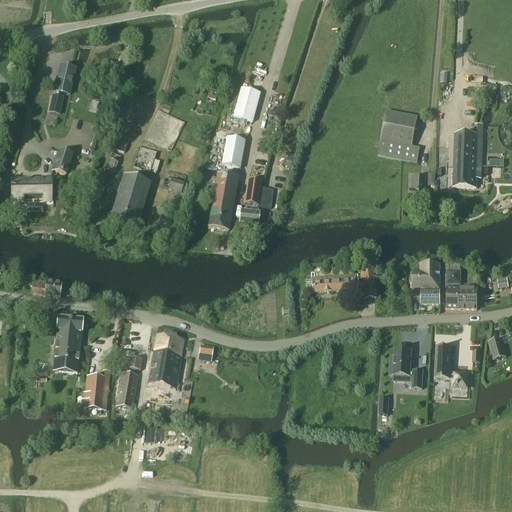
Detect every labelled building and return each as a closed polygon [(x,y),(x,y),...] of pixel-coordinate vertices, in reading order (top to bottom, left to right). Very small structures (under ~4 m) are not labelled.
[(60,67),(55,93),(68,96),(74,71),(60,67)] [(252,124),(260,95),(240,90),(232,119),(252,124)] [(59,116),(62,99),(53,96),(49,113),(59,116)] [(440,105),(439,121),(451,121),(452,105),(440,105)] [(412,148),(417,118),(386,112),(381,141),(377,157),(416,165),(419,149),(412,148)] [(454,148),(454,168),(481,169),(482,127),(475,126),(475,136),(466,136),(455,135),(454,148)] [(239,170),(244,142),(226,139),(221,167),(239,170)] [(124,154),(127,145),(118,141),(114,151),(124,154)] [(151,173),(157,153),(139,149),(133,168),(151,173)] [(65,176),(71,157),(59,153),(53,172),(65,176)] [(114,174),(121,158),(112,155),(106,170),(114,174)] [(454,168),(453,188),(476,189),(476,177),(480,177),(481,169),(454,168)] [(167,173),(162,189),(180,195),(185,178),(167,173)] [(227,232),(237,179),(217,175),(207,228),(227,232)] [(424,201),(425,177),(412,177),(412,191),(410,191),(410,201),(424,201)] [(136,232),(149,186),(123,178),(109,224),(136,232)] [(261,190),(261,183),(247,182),(244,206),(258,208),(261,190)] [(42,202),(49,202),(49,183),(13,183),(13,204),(23,204),(23,200),(42,200),(42,202)] [(98,188),(96,197),(102,199),(104,190),(98,188)] [(272,191),(261,190),(258,208),(270,210),(272,191)] [(257,227),(258,214),(241,212),(240,225),(257,227)] [(460,267),(449,262),(448,272),(446,272),(446,287),(460,287),(461,273),(460,273),(460,267)] [(421,289),(439,290),(440,290),(440,273),(439,265),(421,265),(420,274),(413,274),(412,290),(421,289)] [(362,301),(375,300),(373,270),(360,271),(362,301)] [(313,295),(357,292),(356,277),(312,280),(313,295)] [(25,279),(25,286),(33,287),(32,296),(42,297),(43,290),(46,290),(47,283),(34,282),(34,281),(25,279)] [(43,290),(42,297),(59,300),(60,297),(62,297),(63,289),(61,288),(61,285),(47,283),(46,290),(43,290)] [(439,306),(439,290),(421,289),(421,306),(439,306)] [(457,311),(458,290),(447,290),(447,310),(457,311)] [(476,290),(458,290),(457,311),(476,311),(476,290)] [(54,363),(53,374),(77,376),(78,365),(82,323),(58,320),(54,363)] [(156,337),(153,353),(181,358),(183,342),(156,337)] [(489,343),(494,362),(506,359),(501,340),(489,343)] [(199,355),(211,357),(212,349),(200,347),(199,355)] [(452,385),(467,386),(468,374),(453,373),(453,376),(450,376),(451,349),(436,348),(434,380),(452,381),(452,385)] [(404,380),(413,381),(412,387),(422,387),(422,372),(413,372),(413,373),(410,373),(411,351),(395,351),(394,358),(391,358),(390,373),(405,374),(404,380)] [(175,390),(181,358),(153,353),(147,385),(175,390)] [(140,373),(142,362),(123,358),(121,369),(140,373)] [(86,377),(83,409),(105,411),(108,379),(109,372),(103,372),(102,379),(86,377)] [(117,392),(115,409),(132,412),(134,395),(117,392)] [(388,400),(380,400),(379,416),(387,417),(388,400)]
